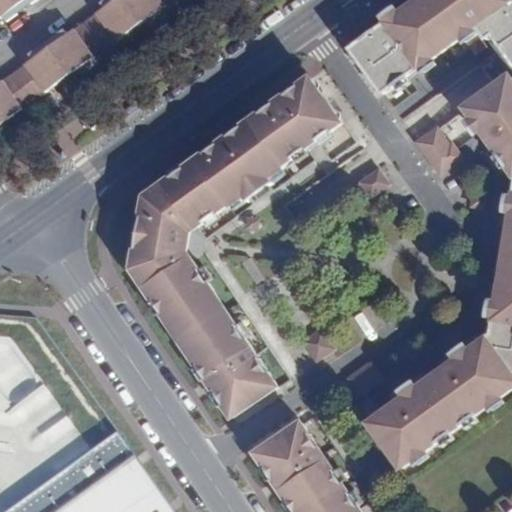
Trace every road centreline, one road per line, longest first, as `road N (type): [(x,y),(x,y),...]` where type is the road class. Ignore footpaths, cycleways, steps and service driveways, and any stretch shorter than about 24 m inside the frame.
road 1 (tertiary): [(337,0),(24,226)]
road 2 (residential): [(233,511),(87,294),(24,226)]
